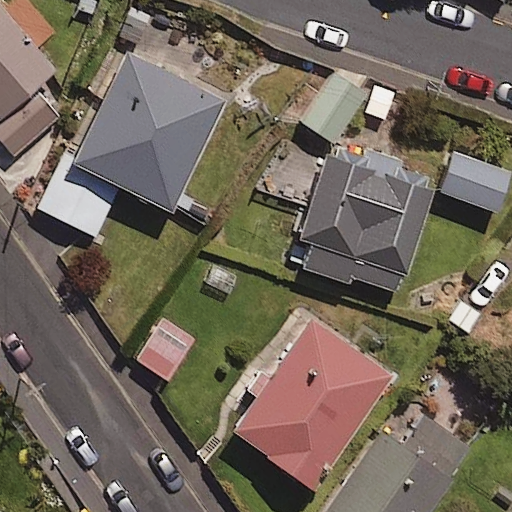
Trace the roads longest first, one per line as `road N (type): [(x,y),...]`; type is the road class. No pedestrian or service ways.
road 1 (residential): [(164,511),(0,270)]
road 2 (residential): [(511,46),(365,0)]
